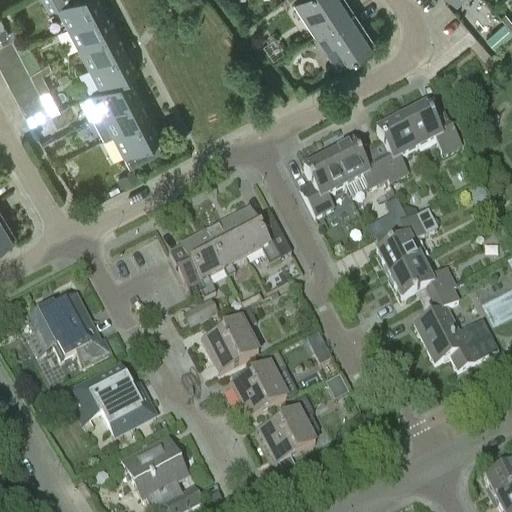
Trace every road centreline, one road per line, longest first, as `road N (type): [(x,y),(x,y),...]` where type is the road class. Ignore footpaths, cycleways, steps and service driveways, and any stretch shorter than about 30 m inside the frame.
road 1 (residential): [(252,149),(319,274),(313,299),(370,417),(401,402),(431,457)]
road 2 (residential): [(233,492),(184,405),(160,390),(73,239)]
road 3 (residential): [(252,149),(397,70),(416,39),(394,0)]
road 4 (residential): [(73,239),(252,149)]
road 5 (residential): [(73,239),(0,113)]
road 6 (residential): [(59,511),(0,404)]
